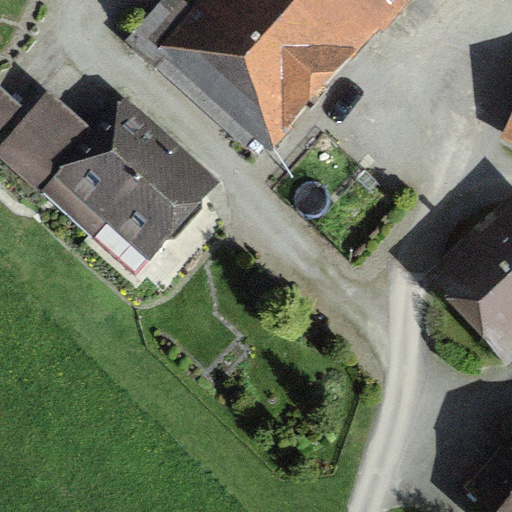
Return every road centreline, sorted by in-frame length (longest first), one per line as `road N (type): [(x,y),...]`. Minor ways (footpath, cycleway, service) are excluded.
road 1 (track): [(409,357),(88,51),(64,23),(69,0)]
road 2 (residential): [(367,511),(409,357),(402,260),(511,70)]
